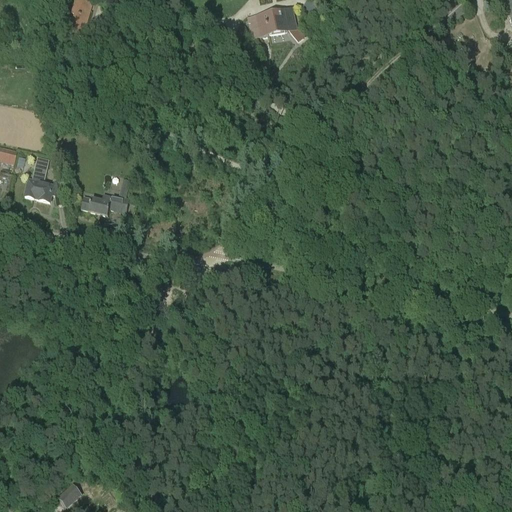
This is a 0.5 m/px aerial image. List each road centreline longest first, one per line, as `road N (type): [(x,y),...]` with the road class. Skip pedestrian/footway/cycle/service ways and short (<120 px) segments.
road 1 (tertiary): [(472,0),(375,83),(214,255)]
road 2 (tertiary): [(511,333),(199,269)]
road 3 (track): [(0,472),(94,392),(165,311)]
road 4 (tertiary): [(199,269),(0,229)]
